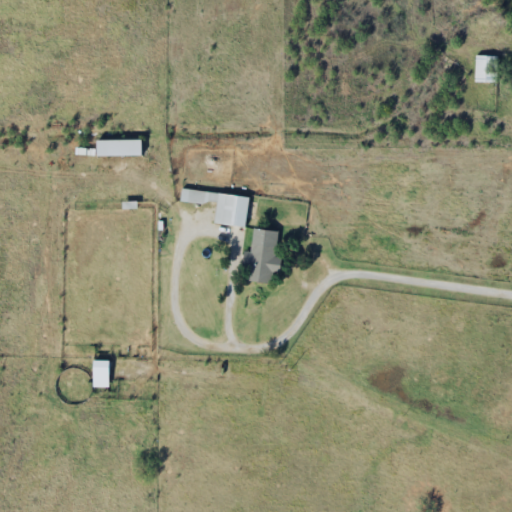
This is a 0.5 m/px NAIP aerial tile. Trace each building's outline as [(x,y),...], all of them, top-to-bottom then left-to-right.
[(474,81),(496,81),(496,55),(474,55),(474,81)] [(95,156),(141,156),(141,140),(95,140),(95,156)] [(244,227),(248,197),(181,189),(179,201),(215,205),(213,223),(244,227)] [(278,272),(280,257),(274,256),(276,245),(247,242),(244,266),(247,267),(246,280),(270,283),(272,271),(278,272)] [(91,388),(107,388),(107,360),(92,360),(91,388)]
